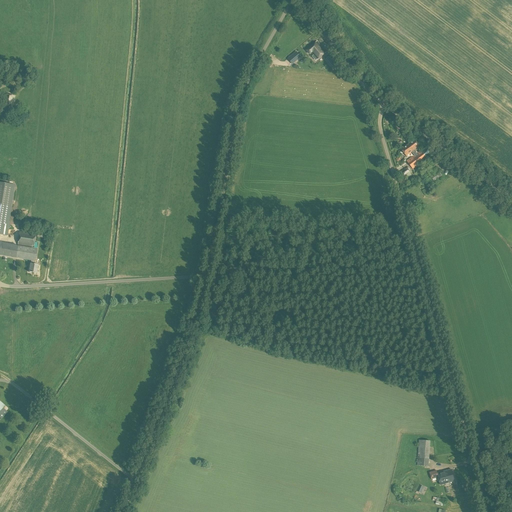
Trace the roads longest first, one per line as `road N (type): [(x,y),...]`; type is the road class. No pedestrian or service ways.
road 1 (unclassified): [(120,511),(199,312),(237,101),(292,0)]
road 2 (unclassified): [(384,102),(379,125),(487,511)]
road 3 (track): [(208,276),(253,271),(424,282)]
road 4 (tertiary): [(511,195),(384,102)]
road 5 (unknown): [(133,478),(10,382)]
road 6 (tertiary): [(384,102),(300,0)]
